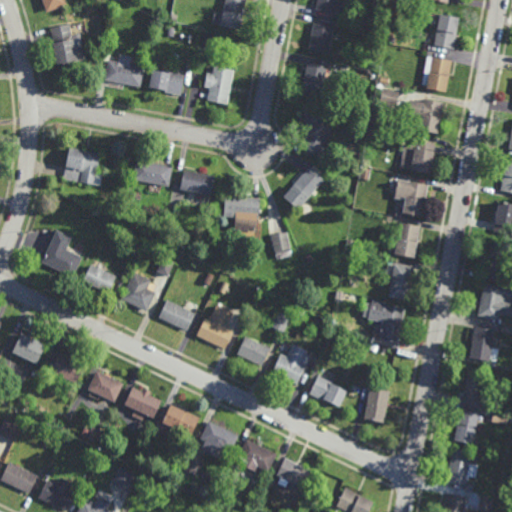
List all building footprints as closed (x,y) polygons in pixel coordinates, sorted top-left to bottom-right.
[(47,11),(43,0),(65,0),(67,4),(47,11)] [(244,0),(243,14),(242,14),(239,29),(220,26),(220,25),(212,24),(214,11),(223,12),(224,0),(244,0)] [(345,13),(334,11),(334,12),(315,9),(316,0),(337,0),(347,2),(345,13)] [(383,22),(374,20),(375,14),(384,16),(383,22)] [(452,49),(433,45),(436,29),(435,29),(438,14),(456,17),(454,32),(455,32),(452,49)] [(329,53),(309,50),(314,22),(333,25),(329,53)] [(71,35),(80,33),(85,58),(56,65),(52,43),(53,42),(51,26),(69,23),(71,35)] [(130,64),(144,67),(140,87),(104,80),(107,60),(117,62),(118,55),(131,58),(130,64)] [(450,60),(444,92),(424,88),(425,85),(420,83),(425,57),(430,58),(431,56),(450,60)] [(320,98),(300,94),(307,63),(326,67),(323,82),(324,82),(320,98)] [(227,104),(207,101),(209,87),(204,86),(207,73),(212,74),(213,66),(234,70),(227,104)] [(346,74),(339,72),(341,66),(348,67),(346,74)] [(184,75),(180,93),(148,87),(152,69),(169,73),(170,72),(184,75)] [(395,106),(380,103),(382,89),(398,92),(395,106)] [(443,102),(440,118),(438,118),(435,133),(416,129),(418,116),(406,114),(409,99),(422,102),(423,98),(443,102)] [(306,153),(304,110),(324,109),(326,152),(306,153)] [(376,136),(367,135),(369,125),(377,126),(376,136)] [(434,144),(428,174),(408,170),(408,169),(400,167),(404,146),(409,147),(410,143),(414,144),(414,140),(434,144)] [(100,186),(62,180),(68,148),(99,153),(96,173),(102,174),(100,186)] [(168,187),(131,180),(135,159),(172,166),(168,187)] [(511,192),(500,190),(505,159),(511,160),(511,192)] [(369,180),(359,177),(362,167),(372,169),(369,180)] [(324,179),(300,210),(284,197),(303,173),(304,174),(310,168),(324,179)] [(211,196),(179,189),(183,170),(215,176),(211,196)] [(424,202),(422,201),(419,217),(402,214),(402,216),(394,215),(395,208),(401,209),(403,200),(393,198),(396,179),(427,185),(424,202)] [(260,198),(258,219),(256,219),(255,231),(235,230),(236,217),(224,216),(225,196),(260,198)] [(511,235),(493,231),(494,224),(493,224),(497,201),(511,204),(511,235)] [(118,211),(111,207),(113,203),(120,206),(118,211)] [(114,217),(107,213),(110,208),(117,212),(114,217)] [(416,243),(415,242),(412,258),(392,255),(395,239),(396,239),(399,222),(419,226),(416,243)] [(71,278),(40,263),(55,231),(71,238),(65,251),(81,258),(71,278)] [(274,252),(271,235),(288,232),(291,249),(274,252)] [(354,249),(346,247),(348,239),(355,240),(354,249)] [(483,274),(489,242),(509,246),(503,278),(483,274)] [(309,262),(306,255),(310,253),(314,260),(309,262)] [(168,277),(157,272),(163,257),(174,262),(168,277)] [(406,301),(387,298),(393,264),(412,267),(406,301)] [(107,295),(82,283),(90,265),(116,277),(107,295)] [(209,287),(202,283),(208,271),(215,274),(209,287)] [(146,312),(143,311),(143,312),(138,310),(138,308),(120,299),(133,272),(151,281),(158,285),(154,293),(155,293),(146,312)] [(511,302),(511,314),(498,312),(498,313),(496,312),(495,317),(477,313),(483,283),(508,288),(505,301),(511,302)] [(404,306),(401,322),(399,321),(396,337),(398,337),(396,346),(378,343),(380,334),(371,332),(374,318),(367,317),(368,315),(363,314),(365,304),(371,306),(372,298),(386,301),(386,303),(404,306)] [(160,316),(167,299),(195,313),(187,329),(160,316)] [(292,311),(287,308),(290,303),(295,306),(292,311)] [(226,326),(233,329),(225,347),(196,333),(204,315),(210,318),(217,304),(232,312),(226,326)] [(301,318),(294,314),(298,305),(305,309),(301,318)] [(283,331),(271,324),(279,309),(291,315),(283,331)] [(329,330),(323,328),(327,320),(332,323),(329,330)] [(487,358),(468,355),(473,324),(492,327),(487,358)] [(345,335),(340,333),(343,327),(348,329),(345,335)] [(36,360),(12,348),(21,330),(45,342),(36,360)] [(261,364),(236,352),(245,334),(270,346),(261,364)] [(297,383),(289,378),(288,379),(285,378),(286,376),(273,370),(281,352),(287,355),(293,342),(308,348),(306,352),(310,353),(297,383)] [(83,362),(73,381),(62,375),(60,380),(57,378),(59,374),(57,372),(54,377),(50,375),(52,370),(49,368),(58,350),(83,362)] [(112,400),(86,387),(95,368),(122,381),(112,400)] [(482,399),(462,396),(467,368),(487,372),(482,399)] [(340,405),(324,398),(324,399),(309,392),(318,373),(333,380),(332,381),(347,388),(340,405)] [(152,416),(123,402),(132,384),(160,398),(152,416)] [(386,406),(384,406),(382,420),(364,417),(370,386),(388,390),(386,406)] [(190,434),(176,427),(170,438),(156,431),(170,402),(199,415),(190,434)] [(472,441),(452,438),(457,407),(477,411),(472,441)] [(506,423),(489,420),(492,408),(508,412),(506,423)] [(13,439),(0,432),(0,424),(4,416),(20,424),(13,439)] [(229,451),(227,450),(222,459),(200,448),(204,438),(200,436),(208,419),(238,433),(229,451)] [(95,440),(86,437),(91,425),(99,428),(95,440)] [(267,469),(257,464),(254,469),(241,463),(243,458),(238,454),(246,437),(276,452),(267,469)] [(475,476),(468,474),(467,479),(465,478),(464,484),(445,479),(452,446),(471,451),(468,462),(478,464),(475,476)] [(196,475),(181,467),(189,452),(203,459),(196,475)] [(313,469),(305,487),(288,479),(285,485),(278,482),(280,475),(276,473),(285,456),(313,469)] [(29,492),(1,479),(9,461),(37,474),(29,492)] [(136,473),(129,469),(132,464),(138,468),(136,473)] [(127,489),(111,481),(119,465),(135,473),(127,489)] [(68,489),(74,492),(66,509),(38,496),(47,476),(57,481),(59,476),(71,482),(68,489)] [(368,511),(353,511),(337,504),(346,486),(374,500),(368,511)] [(461,511),(441,511),(445,491),(465,495),(461,511)] [(490,511),(476,508),(480,492),(494,496),(490,511)] [(105,508),(114,511),(76,511),(83,498),(89,501),(90,499),(94,501),(97,495),(109,500),(105,508)]
